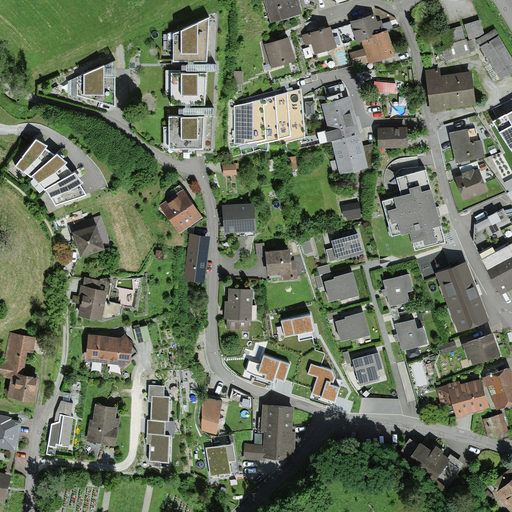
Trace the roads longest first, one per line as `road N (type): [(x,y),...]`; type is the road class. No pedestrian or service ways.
road 1 (residential): [(0,78),(17,92),(96,115),(195,171),(213,212),(216,364),(253,390),(322,413)]
road 2 (residential): [(399,9),(451,207),(492,295),(511,312)]
road 3 (residential): [(511,450),(410,422),(322,413)]
road 4 (residential): [(322,413),(293,464),(240,511)]
